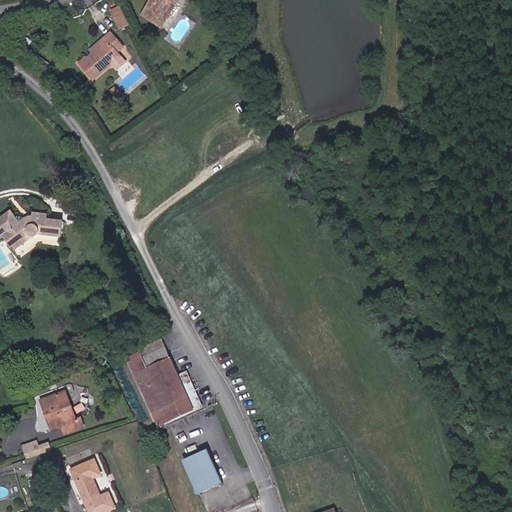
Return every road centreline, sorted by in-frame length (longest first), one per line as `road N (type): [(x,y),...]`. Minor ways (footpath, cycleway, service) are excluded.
road 1 (unclassified): [(0,60),(42,88),(102,166),(235,419),(272,511)]
road 2 (track): [(135,233),(255,139)]
